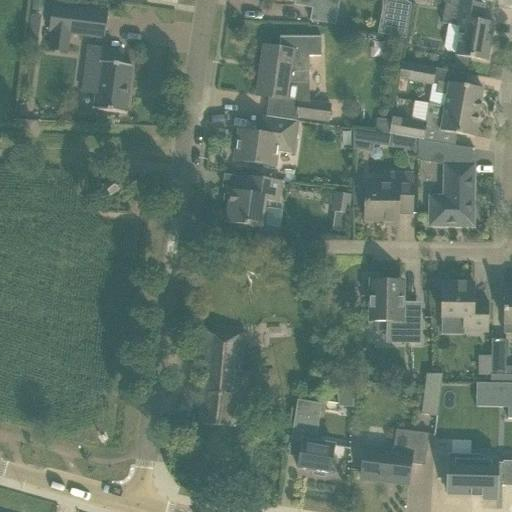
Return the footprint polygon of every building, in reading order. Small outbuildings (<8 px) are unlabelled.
[(32,0),(31,11),(43,13),(44,0),(32,0)] [(309,22),(335,27),(339,0),(278,0),(295,3),(296,3),(312,6),(309,22)] [(381,0),(381,10),(377,34),(405,40),(411,5),(403,0),(381,0)] [(454,0),(445,0),(441,24),(448,25),(460,27),(455,54),(452,72),(466,75),(469,59),(487,62),(493,24),(482,22),(485,6),(465,2),(454,0)] [(49,31),(103,38),(106,13),(52,6),(49,31)] [(264,47),(257,97),(288,101),(290,84),(308,84),(308,57),(319,57),(320,39),(280,38),(280,39),(279,49),(264,47)] [(93,109),(125,113),(131,66),(121,65),(122,52),(89,48),(83,92),(95,93),(93,109)] [(399,79),(432,85),(435,69),(402,64),(399,79)] [(444,108),(478,113),(482,90),(462,87),(453,84),(437,82),(435,94),(446,96),(444,108)] [(298,103),(296,118),(328,122),(331,105),(308,101),(299,100),(298,103)] [(455,135),(474,138),(478,113),(444,108),(442,119),(431,117),(429,130),(455,135)] [(235,161),(274,167),(276,153),(292,155),(297,122),(257,116),(255,134),(239,132),(235,161)] [(420,140),(423,140),(425,125),(392,119),(389,135),(394,135),(416,139),(420,140)] [(376,132),(374,145),(392,149),(394,135),(389,135),(376,132)] [(394,135),(392,149),(413,152),(416,139),(394,135)] [(429,227),(473,228),(474,165),(454,165),(444,165),(443,197),(429,197),(429,227)] [(364,222),(398,223),(398,215),(412,215),(412,195),(412,174),(390,174),(390,186),(365,186),(365,193),(365,202),(364,222)] [(226,224),(261,229),(265,202),(269,202),(278,204),(280,184),(280,182),(244,176),(242,191),(242,192),(230,191),(226,224)] [(109,199),(111,198),(111,197),(120,190),(111,179),(102,186),(101,185),(100,187),(99,187),(99,189),(99,190),(99,191),(99,192),(99,194),(99,195),(100,196),(101,197),(102,198),(104,199),(107,200),(108,199),(109,199)] [(334,193),(331,211),(348,214),(351,196),(334,193)] [(386,344),(419,344),(420,311),(402,310),(402,282),(370,282),(369,321),(386,321),(386,344)] [(463,332),(487,332),(487,322),(487,302),(473,302),(473,284),(441,283),(441,303),(441,318),(463,319),(463,332)] [(503,334),(511,334),(511,286),(504,286),(503,324),(503,334)] [(199,425),(235,428),(237,401),(247,402),(249,373),(239,372),(242,334),(205,331),(199,425)] [(506,340),(491,340),(490,384),(508,384),(511,384),(511,367),(505,367),(506,340)] [(478,375),(490,375),(491,356),(478,356),(478,375)] [(431,389),(440,390),(442,376),(426,376),(424,387),(431,387),(431,389)] [(337,384),(336,384),(337,395),(338,408),(352,408),(353,397),(354,384),(337,384)] [(442,385),(442,422),(480,422),(480,410),(503,410),(504,386),(442,385)] [(421,416),(437,418),(440,390),(431,389),(431,387),(424,387),(421,416)] [(332,455),(334,447),(315,443),(319,422),(321,405),(297,401),(290,442),(290,445),(288,445),(287,451),(289,451),(288,456),(299,458),(297,469),(312,472),(313,476),(323,478),(325,474),(329,475),(332,455)] [(361,480),(406,484),(409,464),(424,466),(426,446),(427,434),(395,430),(392,451),(365,448),(363,460),(361,480)] [(449,455),(448,494),(472,494),(480,495),(480,499),(496,499),(496,482),(503,483),(503,486),(511,486),(511,462),(503,463),(503,464),(496,464),(496,462),(482,462),(482,456),(449,455)]
